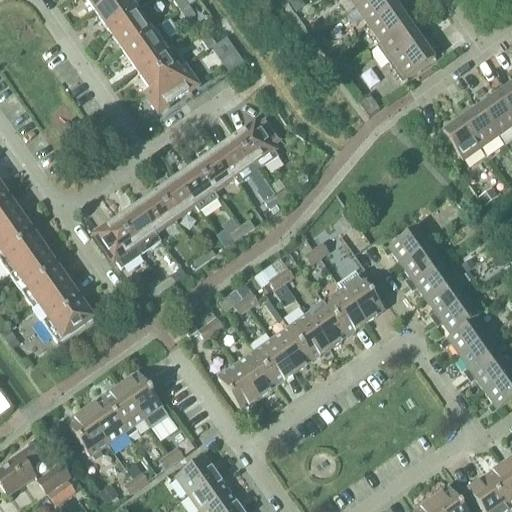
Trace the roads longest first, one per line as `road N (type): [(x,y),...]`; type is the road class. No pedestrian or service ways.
road 1 (residential): [(243,455),(406,341),(471,432),(357,511)]
road 2 (residential): [(143,155),(33,0)]
